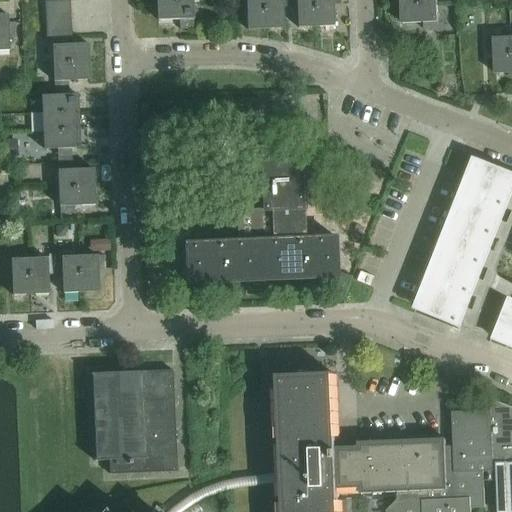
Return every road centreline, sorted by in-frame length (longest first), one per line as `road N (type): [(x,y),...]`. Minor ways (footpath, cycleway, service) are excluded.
road 1 (residential): [(511,377),(371,321),(133,332)]
road 2 (residential): [(133,332),(123,59)]
road 3 (residential): [(370,88),(244,56),(123,59)]
road 4 (residential): [(511,146),(370,88)]
road 5 (residential): [(133,332),(0,336)]
